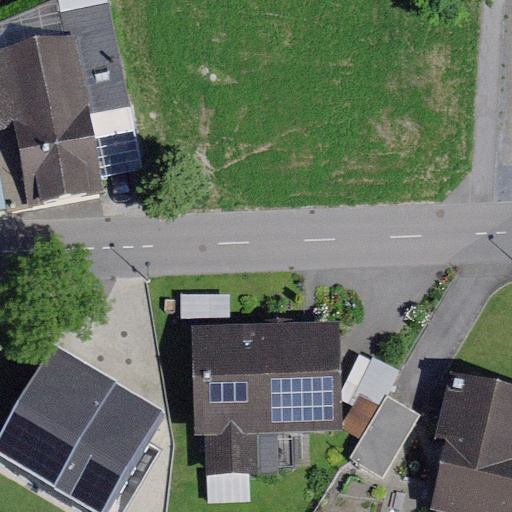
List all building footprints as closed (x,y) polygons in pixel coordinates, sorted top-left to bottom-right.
[(324,131),(328,21),(232,17),(228,128),(324,131)] [(45,210),(120,197),(91,39),(0,55),(0,132),(30,127),(45,210)] [(357,326),(217,325),(216,424),(356,426),(357,326)] [(511,511),(511,374),(480,368),(455,505),(494,511),(511,511)] [(165,426),(60,372),(19,452),(124,506),(165,426)] [(378,374),(353,444),(398,459),(422,389),(378,374)]
